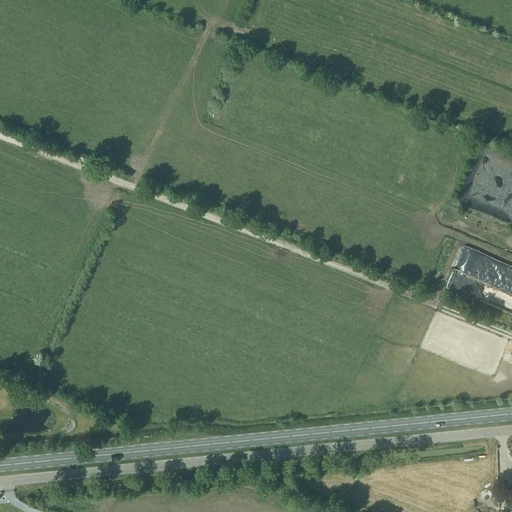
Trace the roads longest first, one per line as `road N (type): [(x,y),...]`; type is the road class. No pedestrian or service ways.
road 1 (primary): [(0,465),(511,413)]
road 2 (unclassified): [(0,483),(511,432)]
